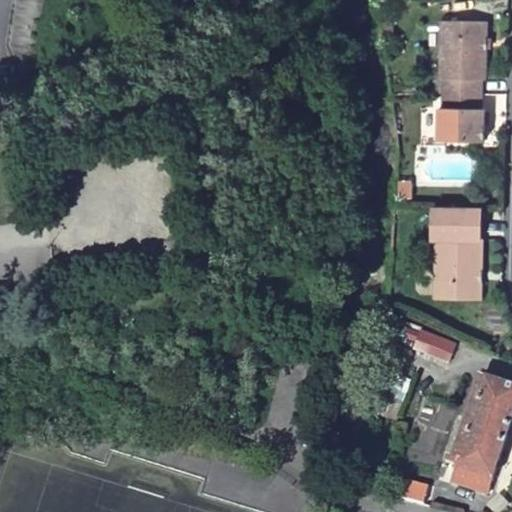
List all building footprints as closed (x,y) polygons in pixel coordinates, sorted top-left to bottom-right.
[(447,85),(447,100),(485,100),(486,87),(490,86),(491,29),(444,28),(444,85),(447,85)] [(485,100),(447,100),(446,113),(443,113),(443,146),(488,146),(489,114),(486,114),(485,100)] [(412,187),(398,187),(398,203),(411,204),(412,187)] [(482,215),(442,214),(434,214),(433,245),(438,245),(438,290),(438,305),(484,306),(485,292),(485,245),(481,245),(481,232),(482,215)] [(0,234),(0,273),(28,278),(34,238),(0,234)] [(455,459),(452,465),(459,469),(455,484),(492,495),(511,435),(511,388),(490,381),(462,460),(455,459)]
